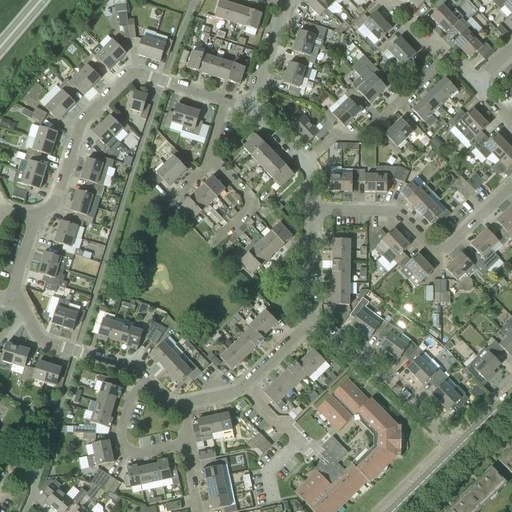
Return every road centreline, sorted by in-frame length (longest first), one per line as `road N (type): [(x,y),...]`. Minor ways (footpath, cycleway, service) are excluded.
road 1 (residential): [(35,216),(56,201),(83,117),(129,75),(227,101)]
road 2 (residential): [(313,211),(390,211),(442,249),(511,184)]
road 3 (residential): [(457,447),(314,322)]
road 4 (residential): [(301,163),(332,135),(361,138),(443,56)]
road 5 (residential): [(146,381),(132,367),(46,344),(11,303)]
road 6 (residential): [(186,443),(124,450),(119,431),(146,381)]
